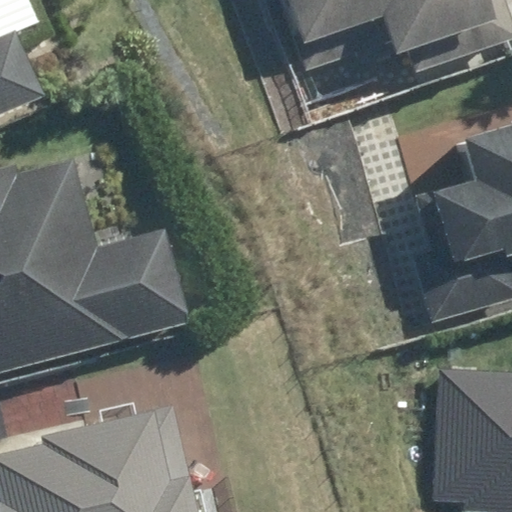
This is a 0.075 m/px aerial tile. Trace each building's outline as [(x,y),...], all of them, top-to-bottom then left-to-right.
[(0,0),(0,108),(35,94),(9,35),(42,21),(33,0),(0,0)] [(390,77),(511,39),(511,6),(510,0),(270,0),(285,48),(372,21),(390,77)] [(511,125),(459,140),(471,184),(427,196),(445,264),(493,251),(497,265),(511,260),(511,125)] [(0,374),(181,320),(154,232),(100,249),(72,158),(0,179),(0,374)] [(511,371),(433,368),(427,508),(511,511),(511,371)] [(194,511),(171,410),(0,448),(0,511),(194,511)]
